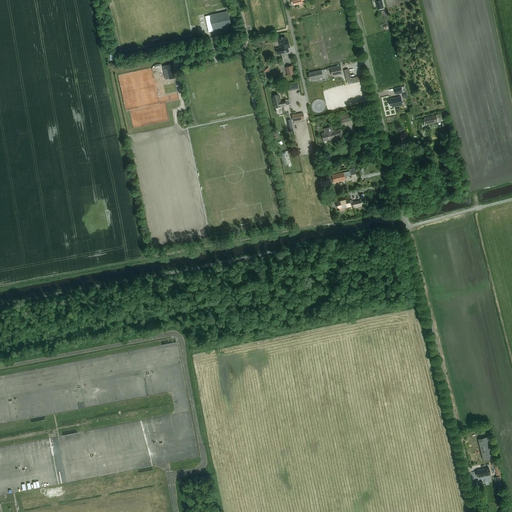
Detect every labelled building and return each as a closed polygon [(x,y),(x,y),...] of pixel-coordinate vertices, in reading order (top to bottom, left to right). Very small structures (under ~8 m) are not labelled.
[(381,0),(376,2),(378,10),(384,8),(381,0)] [(214,32),(232,27),(228,11),(210,16),(214,32)] [(280,47),(276,48),(277,54),(285,52),(284,48),(288,47),(287,44),(289,44),(288,38),(286,39),(285,36),(278,38),(280,47)] [(167,68),(169,79),(175,77),(173,67),(172,64),(163,66),(164,69),(167,68)] [(340,66),(330,68),(330,70),(332,75),(342,73),(340,66)] [(323,78),(322,72),(321,70),(310,72),(310,74),(308,74),(309,79),(311,79),(311,81),(323,78)] [(274,98),(272,98),(274,108),(285,105),(284,100),(281,101),(279,96),(278,96),(277,95),(273,96),(274,98)] [(403,105),(401,96),(390,99),(390,101),(389,101),(390,105),(391,105),(392,107),(403,105)] [(340,116),(342,123),(350,121),(348,114),(340,116)] [(426,125),(442,121),(441,115),(424,118),(425,120),(423,120),(424,124),(426,124),(426,125)] [(334,141),(338,141),(337,137),(338,136),(338,137),(343,136),(341,129),(335,131),(335,130),(333,131),(332,127),(325,128),(326,132),(323,133),(324,135),(322,136),(323,140),(324,139),(325,141),(334,139),(334,141)] [(349,169),(349,171),(332,175),(334,183),(345,180),(344,177),(351,175),(357,174),(356,167),(349,169)] [(348,197),(336,200),(338,207),(339,207),(340,208),(345,207),(351,206),(353,205),(354,207),(362,206),(360,200),(353,202),(353,201),(351,200),(349,200),(348,197)] [(178,342),(161,345),(162,348),(164,347),(165,351),(170,350),(170,352),(179,350),(178,342)] [(495,470),(496,475),(496,476),(501,475),(499,468),(498,469),(496,461),(491,462),(492,466),(493,471),(495,470)] [(479,477),(490,475),(488,467),(478,470),(478,472),(476,472),(477,476),(479,475),(479,477)] [(500,476),(493,477),(495,485),(502,484),(500,476)]
